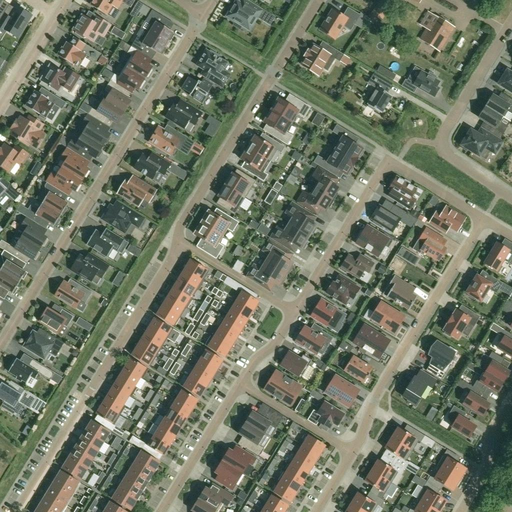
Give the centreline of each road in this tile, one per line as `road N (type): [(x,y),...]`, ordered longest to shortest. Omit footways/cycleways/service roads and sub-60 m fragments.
road 1 (residential): [(0,345),(202,15)]
road 2 (residential): [(180,246),(15,511)]
road 3 (residential): [(483,219),(389,165),(293,313)]
road 4 (residential): [(317,0),(179,228),(180,246)]
road 5 (residential): [(483,219),(374,395),(350,454)]
road 6 (residential): [(511,200),(443,152),(440,141),(511,20)]
road 7 (residential): [(240,384),(160,511)]
road 8 (residential): [(293,313),(180,246)]
road 9 (residential): [(240,384),(350,454)]
road 10 (residential): [(459,511),(511,401)]
